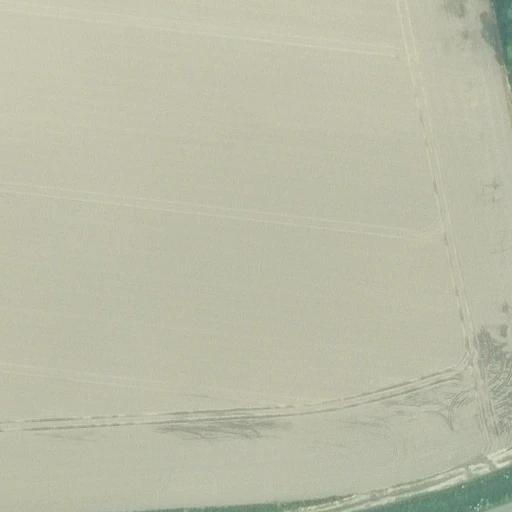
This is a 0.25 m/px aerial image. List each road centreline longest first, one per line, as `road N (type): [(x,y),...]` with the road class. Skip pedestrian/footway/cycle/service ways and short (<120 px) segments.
road 1 (track): [(317,511),(511,453)]
road 2 (track): [(511,128),(485,0)]
